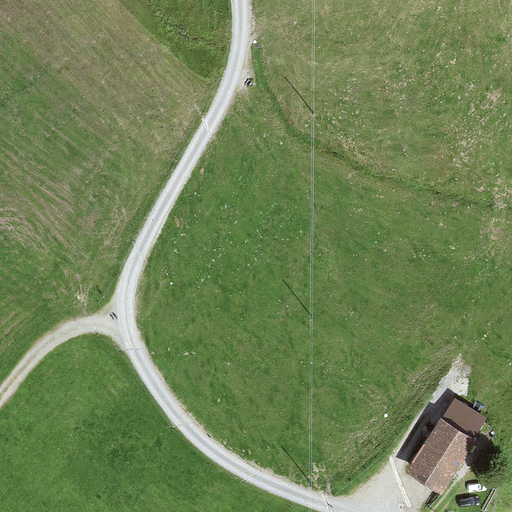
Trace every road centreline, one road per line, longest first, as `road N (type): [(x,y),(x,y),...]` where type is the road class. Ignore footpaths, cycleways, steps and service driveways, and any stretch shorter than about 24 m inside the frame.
road 1 (track): [(119,323),(142,244),(226,92),(240,0)]
road 2 (track): [(119,323),(199,444),(233,469),(349,511)]
road 3 (track): [(0,396),(49,342),(77,328),(119,323)]
